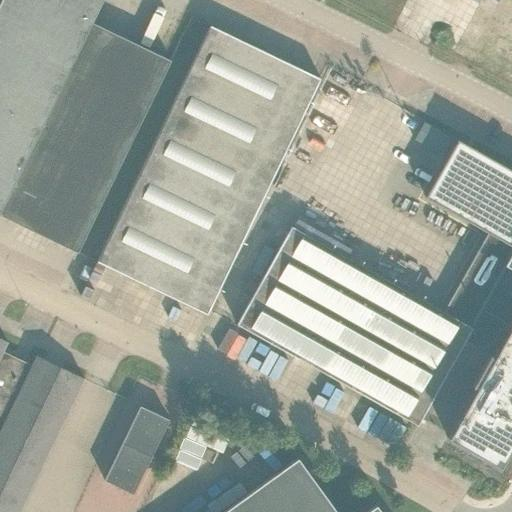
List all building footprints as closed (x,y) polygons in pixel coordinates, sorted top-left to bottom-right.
[(0,214),(77,252),(169,61),(91,23),(101,0),(0,0),(0,1),(0,214)] [(511,0),(414,0),(412,5),(511,56),(511,0)] [(153,142),(96,261),(206,314),(319,78),(209,26),(169,108),(159,104),(143,137),(153,142)] [(511,171),(456,140),(424,198),(487,233),(453,292),(494,315),(511,324),(511,171)] [(290,225),(236,324),(417,425),(464,341),(481,310),(493,317),(494,315),(453,292),(442,312),(291,227),(291,226),(290,225)] [(475,387),(447,437),(499,467),(511,443),(511,324),(494,315),(493,317),(503,322),(505,324),(471,385),(475,387)] [(31,366),(2,352),(7,342),(0,338),(0,511),(18,511),(83,378),(36,356),(31,366)] [(132,494),(168,420),(139,406),(103,480),(132,494)] [(335,511),(297,458),(221,511),(380,511),(375,505),(365,511),(335,511)]
